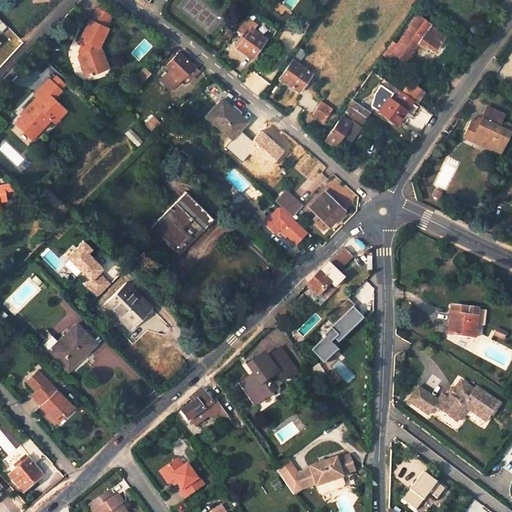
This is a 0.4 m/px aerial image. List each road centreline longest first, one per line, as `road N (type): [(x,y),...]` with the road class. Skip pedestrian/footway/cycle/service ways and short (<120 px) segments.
road 1 (tertiary): [(382,213),(359,221),(115,448)]
road 2 (residential): [(123,0),(285,125),(382,213)]
road 3 (residential): [(379,511),(382,213)]
road 4 (tertiary): [(382,213),(511,19)]
road 5 (residential): [(511,261),(414,215),(382,213)]
road 6 (residential): [(0,390),(80,482)]
